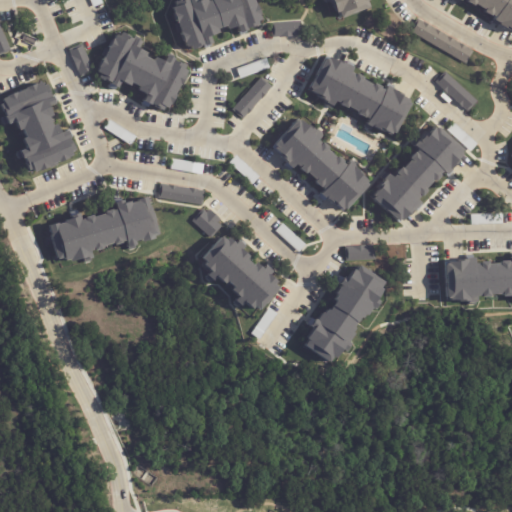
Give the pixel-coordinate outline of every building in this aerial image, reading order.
[(190,50),(202,45),(202,46),(210,43),(207,36),(216,32),(215,29),(224,26),(226,30),(234,26),(237,33),(245,30),(244,29),(248,27),(249,28),(257,25),(255,21),(259,20),(257,15),(258,14),(251,0),(208,0),(205,1),(204,0),(198,0),(195,1),(194,0),(181,0),(177,2),(178,4),(170,8),(172,13),(171,13),(174,23),(175,23),(179,32),(178,33),(182,43),(183,43),(185,47),(189,46),(190,50)] [(328,0),(337,20),(370,7),(366,0),(328,0)] [(511,32),(511,0),(458,0),(492,18),(490,21),(511,32)] [(410,32),(464,63),(471,51),(418,20),(410,32)] [(300,21),(271,23),(272,38),(301,36),(300,21)] [(94,72),(98,74),(96,78),(102,81),(102,80),(108,83),(108,84),(115,88),(119,82),(127,86),(129,83),(137,87),(136,90),(144,95),(141,102),(148,105),(149,104),(153,106),(152,107),(160,111),(162,107),(166,109),(167,105),(168,104),(173,96),(173,94),(178,85),(179,85),(183,77),(183,76),(185,71),(182,70),(183,66),(172,61),(172,59),(164,55),(161,61),(152,57),(150,60),(142,57),(144,53),(137,49),(139,43),(138,42),(140,39),(132,36),(132,38),(119,32),(117,36),(114,35),(112,39),(111,39),(106,48),(106,49),(104,49),(100,56),(102,57),(102,58),(101,58),(97,66),(98,67),(94,72)] [(78,77),(92,72),(82,45),(68,49),(78,77)] [(306,90),(315,95),(315,97),(323,101),(322,104),(329,108),(333,101),(338,104),(337,105),(344,108),(345,107),(355,112),(355,114),(362,118),(362,117),(367,119),(363,127),(370,130),(371,127),(380,132),(382,131),(390,136),(408,101),(400,97),(401,95),(391,90),(391,89),(385,86),(382,90),(378,88),(378,87),(372,84),(371,85),(359,79),(360,78),(354,74),(353,75),(348,72),(352,65),(345,61),(344,64),(335,59),(334,61),(324,55),(306,90)] [(235,69),(238,79),(268,69),(265,59),(235,69)] [(444,70),(477,99),(467,110),(435,80),(444,70)] [(230,109),(260,77),(270,87),(266,92),(266,93),(260,99),(259,99),(252,107),(252,108),(246,115),(246,114),(241,120),(230,109)] [(0,98),(0,108),(6,125),(13,122),(17,131),(19,131),(26,148),(18,151),(27,175),(77,155),(67,130),(57,134),(46,107),(54,104),(46,81),(0,98)] [(100,127),(106,118),(133,135),(127,144),(100,127)] [(295,120),(272,145),(274,147),(273,149),(282,158),(281,159),(285,163),(284,164),(290,169),(294,164),(297,167),(296,168),(303,174),(304,172),(313,180),(312,182),(318,187),(319,186),(323,190),(317,195),(322,200),(324,198),(332,206),(333,204),(341,212),(367,185),(365,183),(366,182),(360,176),(362,174),(353,166),(354,165),(349,160),(344,166),(340,163),(341,162),(335,157),(334,158),(325,150),(326,148),(320,143),(319,143),(315,140),(321,134),(316,130),(314,132),(305,125),(305,126),(298,120),(297,122),(295,120)] [(476,144),(453,123),(446,130),(469,152),(476,144)] [(396,221),(397,220),(399,221),(405,215),(406,216),(413,208),(414,209),(419,203),(415,199),(418,196),(419,197),(425,190),(423,189),(431,180),(432,182),(438,176),(437,175),(440,172),(444,175),(449,169),(456,161),(455,160),(460,154),(458,152),(460,150),(433,126),(426,134),(424,133),(417,141),(417,140),(412,145),(416,150),(413,153),(412,152),(406,158),(408,160),(400,169),(399,167),(393,173),(394,174),(391,178),(386,174),(382,178),(383,179),(377,185),(379,186),(369,197),(396,221)] [(234,154),(257,175),(249,183),(226,162),(234,154)] [(200,163),(199,174),(167,169),(169,158),(200,163)] [(201,188),(159,186),(158,201),(201,203),(201,188)] [(56,263),(81,257),(82,263),(91,261),(88,251),(128,242),(129,244),(156,238),(147,197),(113,205),(114,211),(79,219),(78,217),(47,224),(56,263)] [(207,237),(220,223),(204,208),(191,222),(207,237)] [(469,213),(501,212),(501,223),(470,224),(469,213)] [(279,222),(303,243),(296,251),(272,230),(279,222)] [(200,258),(219,237),(224,240),(226,238),(233,244),(237,240),(237,241),(239,239),(245,244),(243,246),(243,247),(241,250),(247,256),(245,260),(251,265),(254,262),(255,264),(260,259),(271,269),(268,275),(274,281),(272,285),(276,289),(256,310),(252,307),(250,309),(243,304),(238,308),(231,303),(236,297),(228,290),(231,288),(225,282),(222,284),(216,279),(210,283),(204,278),(208,272),(201,265),(203,263),(200,258)] [(344,246),(345,261),(373,260),(373,245),(344,246)] [(443,262),(454,261),(454,260),(463,259),(463,258),(472,258),(472,263),(476,263),(476,262),(485,262),(485,264),(497,263),(496,261),(505,261),(505,262),(509,262),(510,256),(511,256),(511,303),(511,295),(506,295),(506,296),(498,296),(498,294),(485,295),(485,297),(478,297),(478,296),(474,296),(474,305),(465,305),(465,302),(460,302),(460,300),(447,301),(447,298),(444,298),(443,262)] [(357,265),(353,271),(351,270),(344,279),(341,277),(336,284),(338,286),(332,294),(334,295),(331,299),(333,301),(326,311),(324,309),(321,314),(319,312),(314,320),(312,319),(307,326),(310,329),(303,338),(305,340),(302,345),(326,363),(330,357),(332,358),(339,349),(346,351),(349,346),(347,343),(351,334),(350,332),(352,328),(351,326),(357,318),(359,319),(362,315),(364,316),(369,308),(374,310),(378,304),(374,299),(380,290),(378,288),(382,283),(357,265)] [(247,332),(265,307),(273,313),(255,338),(247,332)]
